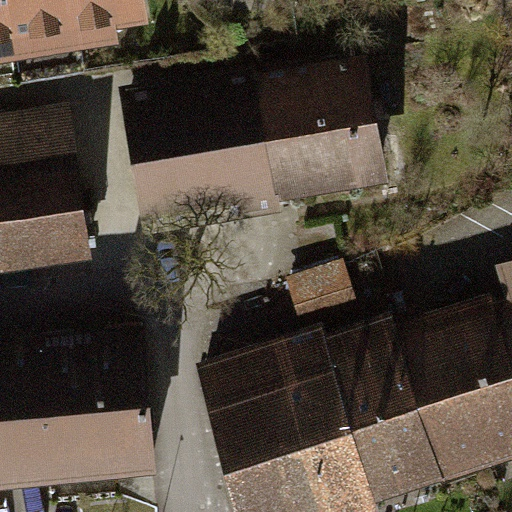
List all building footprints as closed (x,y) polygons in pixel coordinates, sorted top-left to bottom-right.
[(11,0),(0,0),(0,59),(20,57),(11,0)] [(81,0),(11,0),(20,57),(88,47),(81,0)] [(150,0),(81,0),(88,47),(156,37),(150,0)] [(293,203),(395,186),(373,56),(271,74),(293,203)] [(147,228),(293,203),(271,74),(125,98),(147,228)] [(0,275),(93,262),(70,102),(0,111),(0,275)] [(350,262),(294,282),(309,324),(365,304),(350,262)] [(228,297),(244,342),(306,319),(290,274),(228,297)] [(511,297),(411,329),(461,484),(482,477),(511,467),(511,297)] [(407,314),(336,337),(391,506),(461,484),(411,329),(407,314)] [(392,511),(391,506),(336,337),(333,328),(210,367),(256,511),(392,511)] [(145,336),(0,347),(0,494),(157,482),(145,336)]
